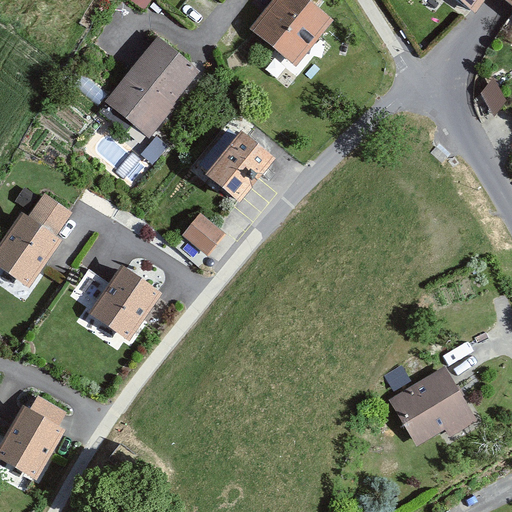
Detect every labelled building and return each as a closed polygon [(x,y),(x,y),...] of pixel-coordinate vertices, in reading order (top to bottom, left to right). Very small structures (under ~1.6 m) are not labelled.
[(302,0),(265,0),(244,25),(291,65),(328,22),(302,0)] [(452,0),(469,12),(477,0),(452,0)] [(511,0),(507,0),(502,7),(511,15),(511,0)] [(150,37),(100,103),(145,137),(195,71),(150,37)] [(493,81),(481,92),(496,109),(508,99),(493,81)] [(232,128),(193,171),(228,202),(266,158),(232,128)] [(56,233),(12,209),(0,231),(0,267),(28,283),(56,233)] [(181,234),(207,254),(226,230),(199,210),(181,234)] [(154,287),(110,263),(83,312),(126,336),(154,287)] [(443,364),(383,392),(408,447),(468,420),(443,364)] [(61,425),(17,401),(0,432),(0,456),(33,475),(61,425)]
